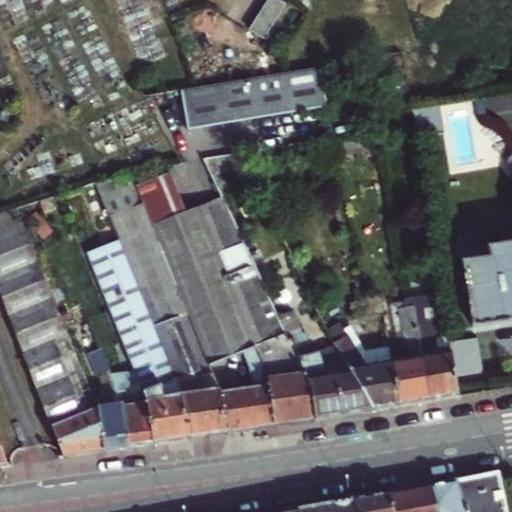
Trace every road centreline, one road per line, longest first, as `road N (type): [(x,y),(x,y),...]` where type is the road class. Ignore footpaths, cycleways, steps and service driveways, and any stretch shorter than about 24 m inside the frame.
road 1 (primary): [(387,451),(0,502)]
road 2 (primary): [(99,511),(387,451)]
road 3 (primary): [(387,451),(511,430)]
